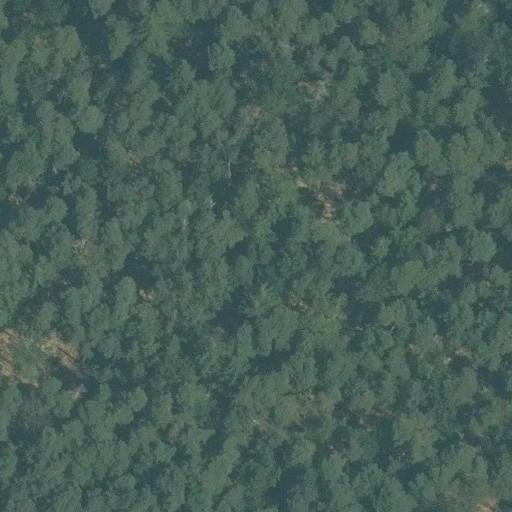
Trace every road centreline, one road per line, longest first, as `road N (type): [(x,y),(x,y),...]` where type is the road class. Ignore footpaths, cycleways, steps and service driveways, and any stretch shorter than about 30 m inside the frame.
road 1 (track): [(9,511),(109,445),(369,330),(404,305),(428,256),(511,141)]
road 2 (track): [(511,234),(339,0)]
